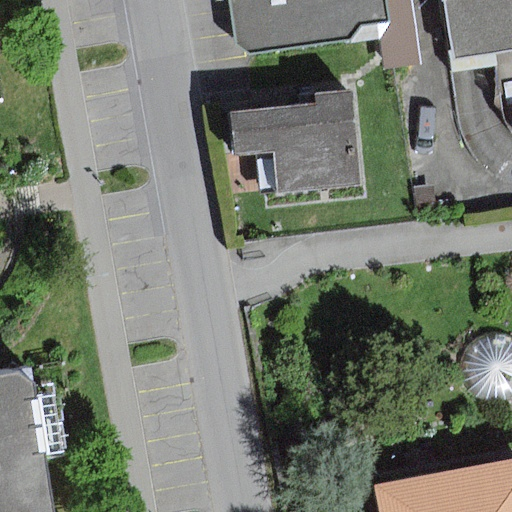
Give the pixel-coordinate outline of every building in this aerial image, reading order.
[(239,0),(245,44),(259,55),(352,43),(363,24),(380,22),(389,21),(386,0),(239,0)] [(413,0),(386,0),(389,21),(380,22),(386,69),(422,65),(413,0)] [(511,0),(437,0),(448,72),(511,61),(511,0)] [(366,186),(357,90),(319,93),(320,104),(234,112),(238,156),(276,152),(280,194),(366,186)] [(458,369),(461,381),(467,391),(476,399),(487,403),(499,403),(511,399),(511,397),(511,339),(506,336),(495,334),(484,335),(475,339),(466,347),(460,357),(458,369)] [(47,511),(25,367),(0,370),(0,511),(47,511)] [(511,511),(511,463),(378,487),(381,511),(511,511)]
